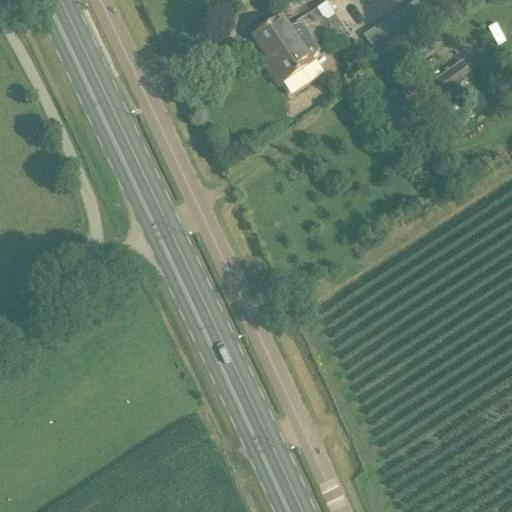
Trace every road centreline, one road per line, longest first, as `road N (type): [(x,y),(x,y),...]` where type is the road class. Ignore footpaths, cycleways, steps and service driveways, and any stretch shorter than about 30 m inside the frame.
road 1 (unclassified): [(339,511),(101,0)]
road 2 (primary): [(284,511),(46,0)]
road 3 (unclassified): [(85,192),(0,20)]
